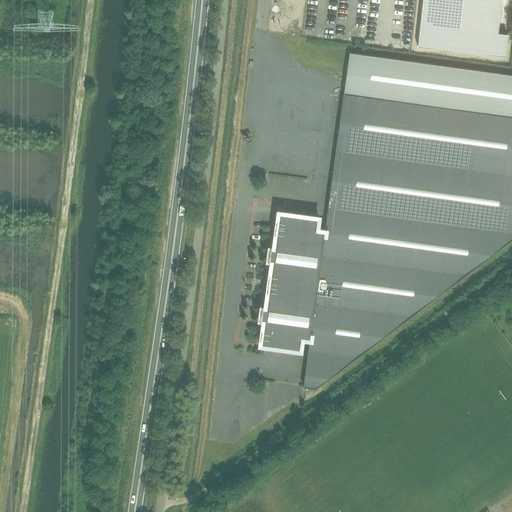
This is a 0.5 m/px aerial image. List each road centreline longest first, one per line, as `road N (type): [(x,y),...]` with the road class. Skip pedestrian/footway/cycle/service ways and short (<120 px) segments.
road 1 (trunk): [(134,511),(202,0)]
road 2 (unclassified): [(158,511),(224,0)]
road 3 (track): [(160,503),(197,494),(511,264)]
road 4 (unknown): [(256,75),(511,97)]
